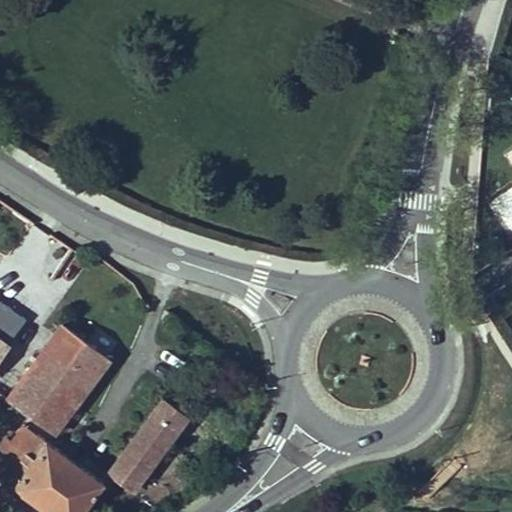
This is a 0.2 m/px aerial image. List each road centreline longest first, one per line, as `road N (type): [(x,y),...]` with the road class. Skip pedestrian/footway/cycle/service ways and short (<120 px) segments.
road 1 (residential): [(326,320),(301,297),(35,182),(0,159)]
road 2 (tertiary): [(405,319),(431,232),(424,143),(467,0)]
road 3 (unknown): [(179,244),(102,424)]
road 4 (tertiary): [(330,416),(367,428),(417,401),(428,364),(405,319)]
road 5 (tertiary): [(227,511),(330,416)]
